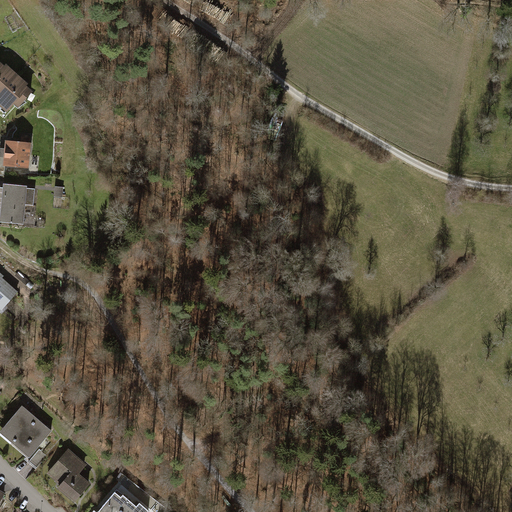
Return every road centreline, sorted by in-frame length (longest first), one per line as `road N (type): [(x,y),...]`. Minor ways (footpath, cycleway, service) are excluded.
road 1 (residential): [(165,0),(290,90),(394,151),(438,174),(511,188)]
road 2 (track): [(0,248),(25,266),(76,281),(105,308),(142,378),(250,511)]
